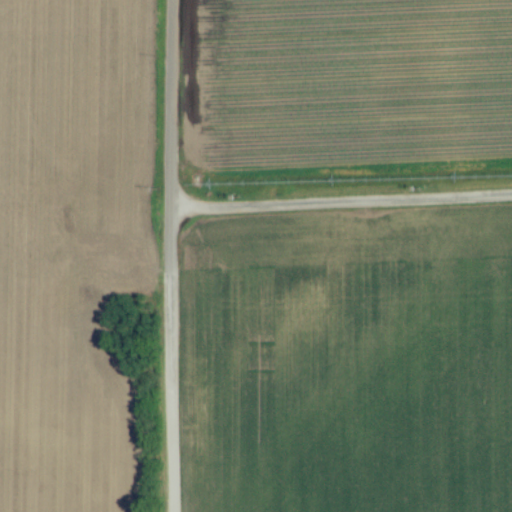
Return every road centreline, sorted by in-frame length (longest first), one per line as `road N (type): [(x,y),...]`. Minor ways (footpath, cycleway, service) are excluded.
road 1 (residential): [(171,217),(511,185)]
road 2 (residential): [(172,511),(171,217)]
road 3 (residential): [(171,217),(171,0)]
